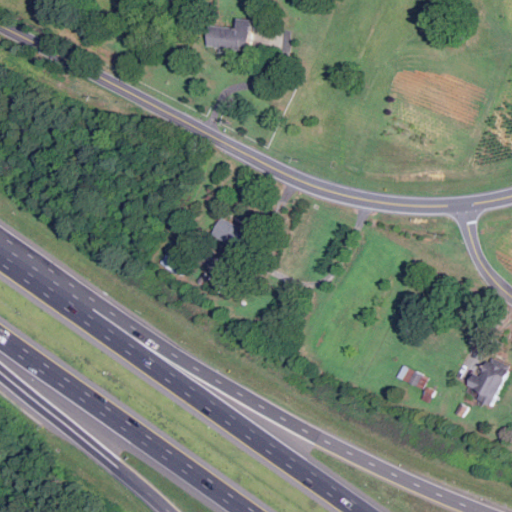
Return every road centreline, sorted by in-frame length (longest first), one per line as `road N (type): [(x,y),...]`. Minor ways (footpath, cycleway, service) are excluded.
road 1 (motorway): [(475,511),(224,387),(0,248)]
road 2 (tertiary): [(0,24),(333,193),(452,206)]
road 3 (motorway): [(359,511),(0,255)]
road 4 (motorway): [(0,336),(248,511)]
road 5 (motorway): [(0,369),(170,511)]
